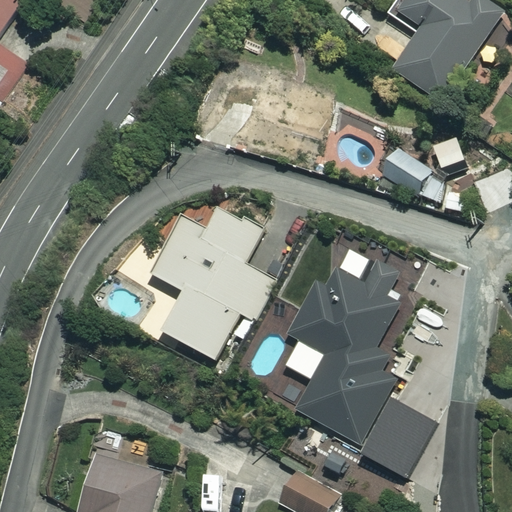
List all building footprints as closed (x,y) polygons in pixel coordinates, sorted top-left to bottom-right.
[(0,38),(27,0),(0,0),(0,95),(24,62),(0,44),(0,38)] [(474,0),(473,3),(467,0),(411,0),(402,15),(425,30),(402,67),(450,97),(501,16),(475,0),(474,0)] [(333,104),(236,81),(228,113),(246,117),(240,140),(301,156),(299,167),(317,171),(333,104)] [(472,168),(461,140),(438,149),(448,177),(472,168)] [(437,173),(401,150),(386,175),(422,198),(437,173)] [(275,220),(231,195),(209,234),(186,221),(156,275),(188,292),(166,332),(222,363),(248,316),(253,319),(274,281),(249,267),(275,220)] [(402,305),(398,303),(411,280),(357,249),(334,289),(321,282),(291,334),(329,356),(299,409),(362,446),(399,381),(383,373),(392,358),(377,349),(402,305)] [(434,439),(400,420),(382,452),(416,471),(434,439)] [(156,511),(167,474),(99,456),(84,511),(156,511)] [(330,511),(340,496),(299,473),(284,501),(304,511),(330,511)]
